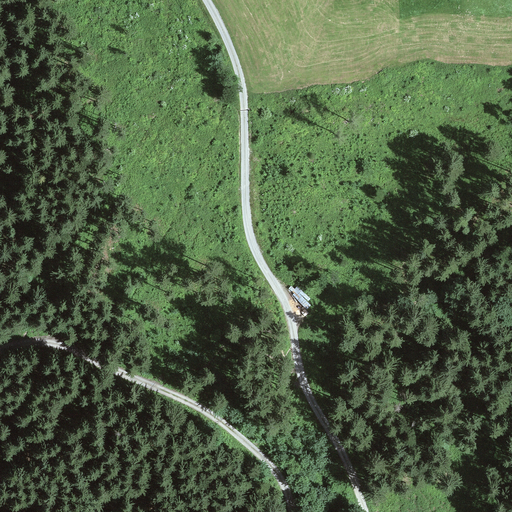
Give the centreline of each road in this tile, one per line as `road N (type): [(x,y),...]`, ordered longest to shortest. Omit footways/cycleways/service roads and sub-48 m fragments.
road 1 (track): [(365,511),(297,363),(292,313),(253,245),(243,83),(204,0)]
road 2 (track): [(0,349),(43,341),(72,348),(216,416),(271,463),(294,511)]
